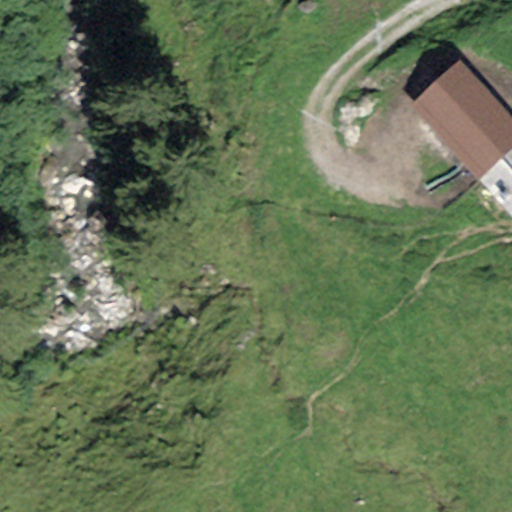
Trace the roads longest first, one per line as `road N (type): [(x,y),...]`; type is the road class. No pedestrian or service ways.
road 1 (track): [(324,146),(310,194),(324,259),(396,354),(442,392),(485,403),(511,392)]
road 2 (track): [(429,0),(354,55),(330,83),(319,113),(340,176),(364,186),(433,177)]
